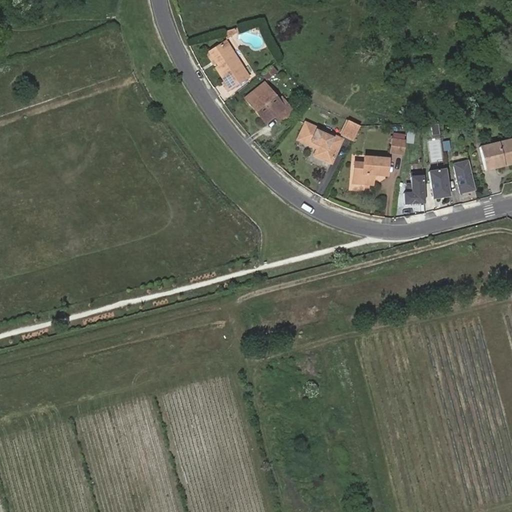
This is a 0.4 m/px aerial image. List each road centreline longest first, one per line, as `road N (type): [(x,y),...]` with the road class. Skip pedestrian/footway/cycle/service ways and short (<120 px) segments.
road 1 (track): [(511,233),(485,232),(0,363)]
road 2 (residential): [(158,0),(172,43),(211,110),(265,172),(311,208),(400,232),(511,206)]
road 3 (track): [(248,360),(511,295)]
road 4 (track): [(232,303),(290,511)]
